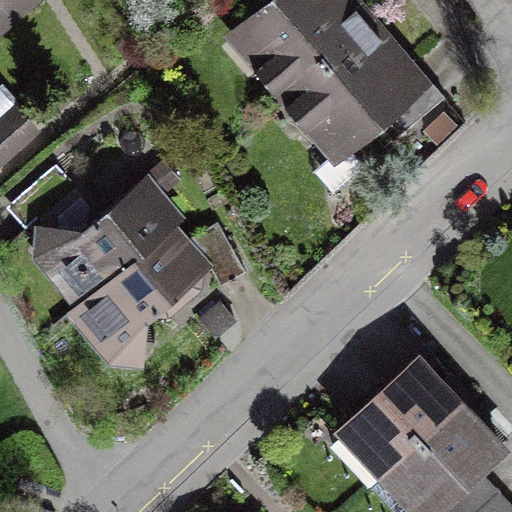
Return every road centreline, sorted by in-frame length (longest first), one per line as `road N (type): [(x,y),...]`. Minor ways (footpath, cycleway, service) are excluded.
road 1 (residential): [(511,123),(371,246),(182,448),(108,511)]
road 2 (residential): [(0,323),(107,511)]
